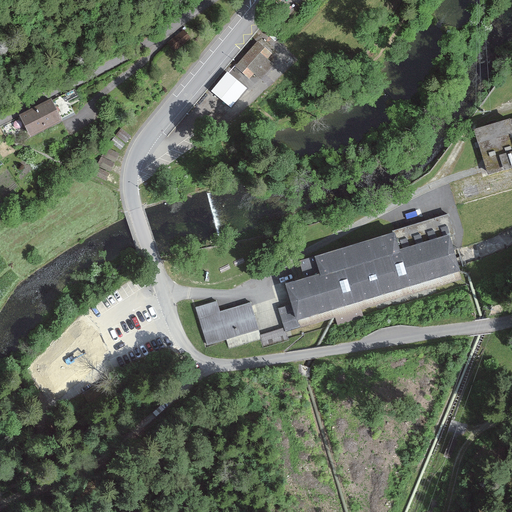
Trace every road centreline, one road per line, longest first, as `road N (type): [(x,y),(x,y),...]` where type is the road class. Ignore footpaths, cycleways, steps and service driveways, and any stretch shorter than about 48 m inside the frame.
road 1 (tertiary): [(259,0),(138,150),(131,172),(152,264),(188,351),(208,363),(243,364),(511,321)]
road 2 (track): [(208,363),(112,454),(0,505)]
road 3 (track): [(511,410),(461,450),(443,511)]
